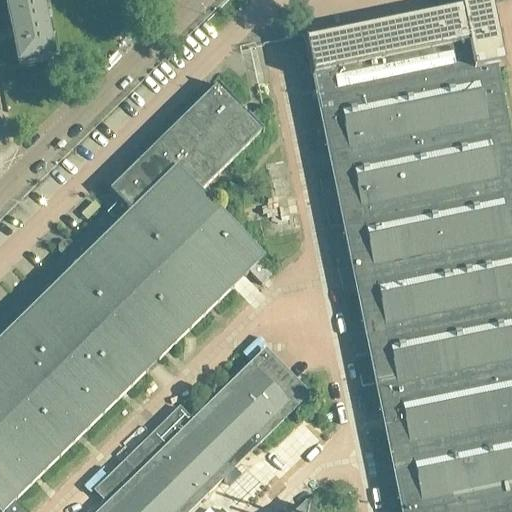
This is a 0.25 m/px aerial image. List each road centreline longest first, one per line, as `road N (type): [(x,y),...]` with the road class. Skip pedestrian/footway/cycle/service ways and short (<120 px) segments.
road 1 (unknown): [(55,511),(313,239)]
road 2 (unclassified): [(27,166),(152,42)]
